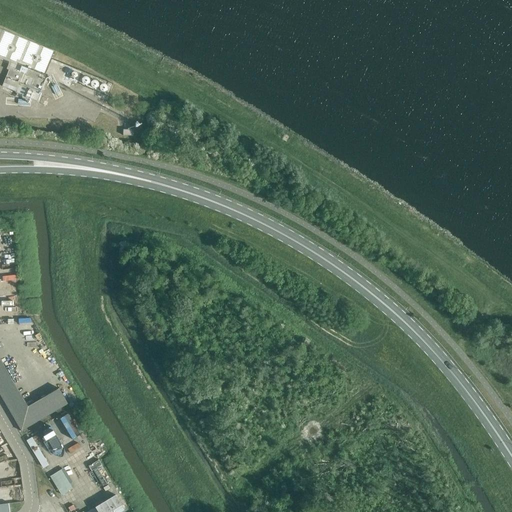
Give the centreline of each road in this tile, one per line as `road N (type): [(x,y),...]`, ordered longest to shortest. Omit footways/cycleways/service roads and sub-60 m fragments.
road 1 (primary): [(511,456),(436,354),(364,287),(297,242),(205,198)]
road 2 (primary): [(205,198),(114,168),(0,155)]
road 3 (primary): [(0,170),(78,172),(205,198)]
